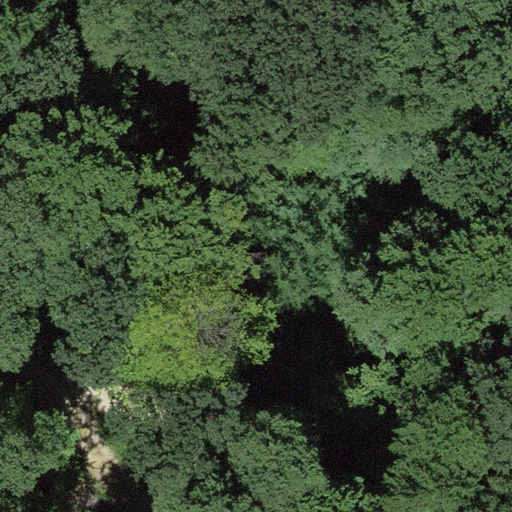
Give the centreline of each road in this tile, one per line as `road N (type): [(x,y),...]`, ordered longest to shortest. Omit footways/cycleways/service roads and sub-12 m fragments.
road 1 (track): [(511,289),(268,415),(226,417),(10,351)]
road 2 (track): [(0,344),(131,509)]
road 3 (track): [(0,502),(131,509)]
